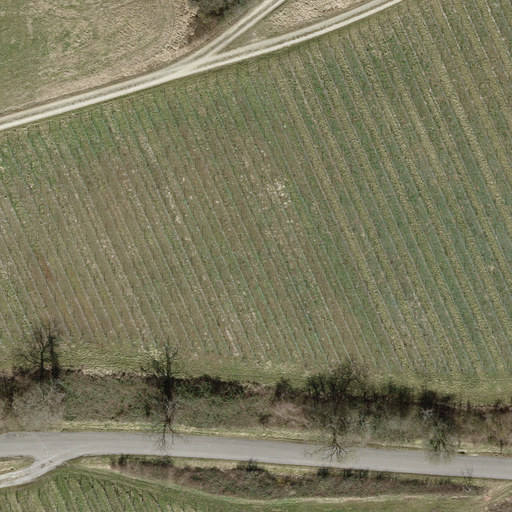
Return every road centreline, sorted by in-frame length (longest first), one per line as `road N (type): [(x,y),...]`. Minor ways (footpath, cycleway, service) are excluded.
road 1 (unclassified): [(511,467),(298,451),(0,449)]
road 2 (track): [(385,0),(0,120)]
